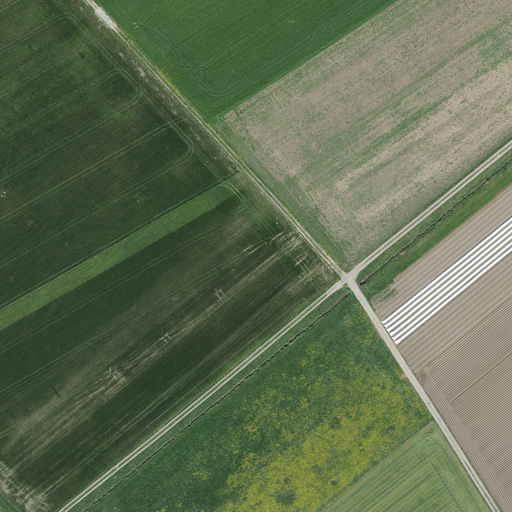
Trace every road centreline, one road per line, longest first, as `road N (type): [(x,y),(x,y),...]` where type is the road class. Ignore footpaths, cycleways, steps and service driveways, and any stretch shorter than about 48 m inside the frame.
road 1 (track): [(88,0),(346,278),(495,511)]
road 2 (track): [(511,142),(62,511)]
